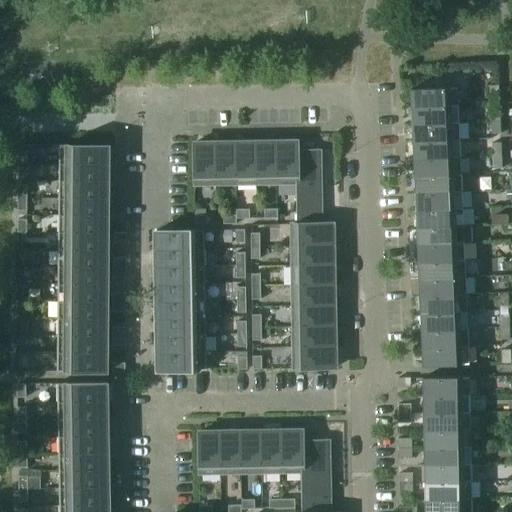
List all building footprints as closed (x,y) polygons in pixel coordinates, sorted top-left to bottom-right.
[(499,98),(498,85),(490,86),(490,98),(499,98)] [(410,89),(411,107),(458,105),(457,87),(410,89)] [(411,107),(412,124),(458,122),(458,105),(411,107)] [(491,108),(491,121),(500,120),(499,108),(491,108)] [(500,120),(491,121),(492,134),(501,133),(500,120)] [(412,124),(413,141),(459,139),(458,122),(412,124)] [(413,141),(413,159),(460,157),(459,139),(413,141)] [(298,141),(277,142),(277,184),(296,183),(297,183),(297,151),(298,151),(298,141)] [(235,142),(215,143),(215,185),(236,184),(235,142)] [(256,142),(235,142),(236,184),(257,184),(256,142)] [(277,142),(256,142),(257,184),(277,184),(277,142)] [(215,143),(193,143),(194,185),(215,185),(215,143)] [(492,143),(493,155),(502,155),(501,143),(492,143)] [(108,146),(59,145),(59,163),(108,164),(108,146)] [(297,183),(296,183),(297,218),(297,223),(321,223),(319,150),(298,151),(297,151),(297,183)] [(19,151),(19,163),(28,164),(28,163),(28,151),(19,151)] [(502,155),(493,155),(494,168),(502,168),(502,155)] [(413,159),(414,176),(461,174),(460,157),(413,159)] [(19,163),(18,176),(28,176),(28,164),(19,163)] [(108,164),(59,163),(59,181),(108,181),(108,164)] [(414,176),(415,193),(462,191),(461,174),(414,176)] [(108,181),(59,181),(58,198),(107,198),(108,181)] [(18,185),(18,198),(27,198),(27,185),(18,185)] [(415,193),(416,210),(462,208),(462,191),(415,193)] [(18,198),(18,211),(27,211),(27,198),(18,198)] [(107,198),(58,198),(58,215),(107,216),(107,198)] [(416,210),(416,228),(463,226),(462,208),(416,210)] [(250,209),(237,209),(237,219),(250,218),(250,209)] [(277,209),(264,209),(264,218),(278,218),(277,209)] [(492,219),(492,221),(492,224),(511,222),(511,212),(506,213),(506,214),(497,214),(496,215),(495,215),(494,216),(493,217),(492,218),(492,219)] [(107,216),(58,215),(58,232),(107,233),(107,216)] [(208,215),(194,215),(195,225),(208,224),(208,215)] [(236,215),(223,215),(223,224),(236,224),(236,219),(236,215)] [(18,219),(18,232),(27,232),(27,219),(18,219)] [(297,223),(291,223),(291,245),(333,244),(333,223),(323,223),(321,223),(297,223)] [(416,228),(417,245),(464,243),(472,242),(471,225),(463,226),(416,228)] [(245,229),(235,230),(236,243),(245,243),(245,229)] [(195,230),(155,231),(155,249),(204,248),(204,230),(195,230)] [(220,230),(220,242),(232,242),(232,230),(220,230)] [(107,233),(58,232),(58,250),(107,250),(107,233)] [(114,233),(113,233),(113,242),(126,242),(126,233),(114,233)] [(260,233),(251,233),(251,246),(260,246),(260,245),(260,233)] [(417,245),(418,262),(465,260),(464,243),(417,245)] [(333,244),(291,245),(292,265),(333,265),(333,244)] [(260,246),(251,246),(251,259),(260,259),(260,246)] [(204,248),(155,249),(156,266),(205,265),(204,248)] [(107,250),(58,250),(58,267),(107,267),(107,250)] [(245,252),(236,252),(236,265),(245,265),(245,252)] [(126,258),(113,258),(113,267),(126,267),(126,258)] [(418,262),(419,279),(465,277),(465,260),(418,262)] [(205,265),(156,266),(156,284),(205,283),(205,265)] [(245,265),(236,265),(236,278),(245,278),(245,265)] [(333,265),(292,265),(292,286),(334,285),(333,265)] [(107,267),(58,267),(58,284),(107,285),(107,267)] [(126,267),(113,267),(113,277),(126,277),(126,267)] [(260,274),(251,274),(251,287),(261,286),(260,274)] [(419,279),(419,296),(466,294),(465,277),(419,279)] [(205,283),(156,284),(156,301),(205,300),(205,283)] [(107,285),(58,284),(58,301),(107,302),(107,285)] [(334,285),(292,286),(292,306),(334,306),(334,285)] [(261,286),(251,287),(252,299),(261,299),(261,286)] [(246,287),(236,287),(237,300),(246,300),(246,287)] [(126,293),(113,293),(113,302),(126,302),(126,293)] [(499,293),(499,306),(508,305),(507,293),(499,293)] [(419,296),(420,314),(467,312),(466,294),(419,296)] [(205,300),(156,301),(157,318),(205,317),(205,300)] [(246,300),(237,300),(237,313),(246,312),(246,300)] [(107,302),(58,301),(57,319),(106,319),(107,302)] [(126,302),(113,302),(113,311),(126,312),(126,302)] [(334,306),(292,306),(293,327),(334,326),(334,306)] [(420,314),(421,331),(468,329),(467,312),(420,314)] [(261,314),(252,315),(252,328),(261,327),(261,314)] [(500,314),(500,327),(509,327),(509,314),(500,314)] [(205,317),(157,318),(157,335),(206,335),(205,317)] [(17,319),(17,330),(28,330),(28,319),(17,319)] [(106,319),(57,319),(57,336),(106,336),(106,319)] [(246,321),(237,321),(237,334),(246,334),(246,321)] [(334,326),(293,327),(293,347),(335,347),(334,326)] [(125,327),(112,327),(112,336),(125,336),(125,327)] [(261,327),(252,328),(252,340),(262,340),(261,327)] [(509,327),(500,327),(501,339),(510,339),(509,327)] [(421,331),(422,348),(468,346),(468,329),(421,331)] [(246,334),(237,334),(237,347),(247,347),(246,334)] [(206,335),(157,335),(157,353),(206,352),(206,335)] [(106,336),(57,336),(57,353),(106,354),(106,336)] [(125,336),(112,336),(112,346),(125,346),(125,336)] [(468,346),(422,348),(422,366),(469,364),(468,346)] [(335,347),(293,347),(293,369),(335,368),(335,347)] [(510,350),(501,350),(502,363),(511,362),(510,350)] [(206,352),(157,353),(157,371),(206,370),(206,352)] [(106,354),(57,353),(57,372),(106,372),(106,354)] [(247,356),(238,356),(238,369),(247,369),(247,356)] [(262,356),(252,356),(253,369),(262,369),(262,356)] [(112,362),(112,372),(125,372),(125,363),(112,362)] [(423,378),(423,396),(470,395),(469,377),(423,378)] [(410,387),(410,378),(397,378),(398,387),(410,387)] [(106,383),(57,384),(57,402),(106,401),(106,383)] [(26,384),(17,384),(17,397),(26,397),(26,384)] [(423,396),(423,413),(470,412),(470,395),(423,396)] [(106,401),(57,402),(58,419),(107,418),(106,401)] [(398,404),(398,413),(411,413),(411,404),(398,404)] [(26,407),(17,407),(17,420),(26,420),(26,407)] [(423,413),(423,430),(470,429),(470,412),(423,413)] [(411,413),(398,413),(398,423),(411,422),(411,413)] [(107,418),(58,419),(58,436),(107,435),(107,418)] [(26,420),(17,420),(17,433),(27,433),(26,420)] [(423,430),(424,447),(471,447),(470,429),(423,430)] [(281,430),(261,431),(261,473),(282,472),(281,430)] [(303,430),(281,430),(282,472),(301,472),(302,472),(302,441),(303,441),(303,430)] [(240,431),(220,432),(220,473),(241,473),(240,431)] [(261,431),(240,431),(241,473),(261,473),(261,431)] [(220,432),(198,432),(199,474),(220,473),(220,432)] [(107,435),(58,436),(58,454),(107,453),(107,435)] [(399,439),(399,448),(412,448),(412,438),(399,439)] [(302,472),(301,472),(302,508),(301,511),(329,511),(328,440),(303,441),(302,441),(302,472)] [(27,442),(18,442),(18,455),(27,454),(27,442)] [(424,447),(424,465),(471,464),(471,447),(424,447)] [(412,448),(399,448),(399,457),(412,457),(412,448)] [(107,453),(58,454),(59,471),(108,470),(107,453)] [(27,454),(18,455),(18,467),(27,467),(27,454)] [(424,465),(424,482),(471,481),(471,464),(424,465)] [(108,470),(59,471),(59,488),(108,487),(108,470)] [(399,473),(400,482),(412,482),(412,473),(399,473)] [(28,476),(18,476),(19,489),(28,489),(28,476)] [(424,482),(425,499),(471,498),(471,481),(424,482)] [(412,482),(400,482),(400,491),(413,491),(412,482)] [(108,487),(59,488),(59,505),(108,504),(108,487)] [(28,489),(19,489),(19,502),(28,501),(28,489)] [(425,499),(424,511),(471,511),(471,498),(425,499)] [(282,499),(269,499),(269,508),(282,508),(282,499)] [(282,499),(282,508),(295,508),(295,499),(282,499)] [(254,500),(241,500),(241,509),(255,509),(254,500)]
